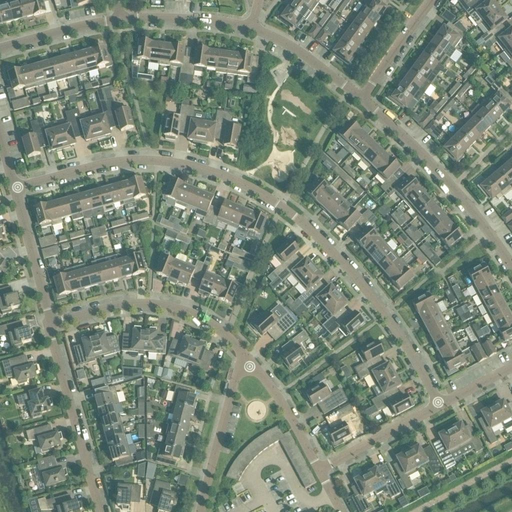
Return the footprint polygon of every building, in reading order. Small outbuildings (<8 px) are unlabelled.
[(13,22),(23,19),(17,0),(15,0),(8,2),(13,22)] [(33,16),(34,17),(28,0),(17,0),(23,19),(33,16)] [(28,0),(34,17),(45,14),(43,4),(49,2),(47,0),(28,0)] [(311,13),(318,4),(312,0),(295,0),(295,1),(311,13)] [(367,0),(363,6),(379,19),(386,10),(382,7),(386,2),(383,0),(367,0)] [(462,0),(459,3),(466,13),(479,3),(477,0),(462,0)] [(305,22),(311,13),(295,1),(288,9),(302,19),(305,22)] [(478,27),(499,9),(495,4),(494,5),(491,1),(483,7),(479,3),(466,13),(478,27)] [(0,14),(3,25),(13,22),(8,2),(0,4),(0,14)] [(363,6),(356,15),(373,27),(379,19),(363,6)] [(295,28),(302,19),(288,9),(286,12),(284,10),(278,19),(286,25),(288,23),(295,28)] [(498,26),(506,20),(502,15),(503,14),(499,9),(478,27),(481,25),(488,33),(481,39),(485,44),(502,31),(498,26)] [(446,11),(441,18),(451,25),(456,19),(446,11)] [(367,36),(373,27),(356,15),(350,24),(367,36)] [(360,45),(367,36),(350,24),(344,33),(360,45)] [(308,35),(313,39),(321,30),(315,26),(308,35)] [(437,37),(454,50),(464,35),(451,26),(448,31),(444,28),(437,37)] [(503,52),(511,45),(511,29),(505,35),(502,31),(485,44),(489,41),(493,46),(496,43),(503,52)] [(329,35),(323,31),(316,41),(321,45),(329,35)] [(354,53),(360,45),(344,33),(337,41),(354,53)] [(456,51),(454,50),(437,37),(431,46),(450,60),(456,51)] [(481,39),(474,45),(478,49),(485,44),(481,39)] [(352,56),(354,53),(337,41),(337,42),(340,44),(334,53),(341,58),(339,60),(348,67),(354,58),(352,56)] [(132,49),(132,62),(140,63),(140,60),(148,62),(148,64),(151,44),(139,42),(138,50),(132,49)] [(159,66),(162,46),(151,44),(148,64),(159,66)] [(511,69),(511,68),(511,45),(503,52),(511,62),(507,64),(511,69)] [(170,67),(172,46),(172,47),(162,46),(159,66),(170,67)] [(187,75),(189,59),(183,58),(184,48),(172,46),(170,67),(181,69),(180,74),(187,75)] [(443,69),(450,60),(431,46),(425,55),(443,69)] [(92,50),(97,68),(106,66),(106,68),(112,67),(110,57),(107,58),(104,47),(92,50)] [(92,51),(82,54),(88,74),(98,71),(97,68),(92,50),(92,51)] [(189,59),(187,75),(193,76),(193,74),(205,75),(205,69),(208,51),(196,50),(195,60),(189,59)] [(216,70),(219,53),(208,52),(208,51),(205,69),(206,69),(216,70)] [(226,75),(229,55),(219,53),(216,70),(216,74),(226,75)] [(72,57),(77,77),(88,74),(82,54),(72,57)] [(237,76),(240,56),(229,55),(226,75),(237,76)] [(425,55),(418,63),(437,77),(440,73),(444,76),(447,72),(443,69),(425,55)] [(240,56),(237,76),(248,78),(247,84),(254,84),(257,68),(250,67),(252,57),(240,56)] [(72,57),(61,60),(67,79),(77,77),(72,57)] [(61,60),(51,63),(56,82),(67,79),(61,60)] [(46,85),(56,82),(51,63),(41,65),(46,85)] [(430,86),(437,77),(418,63),(412,72),(430,86)] [(41,65),(30,68),(36,88),(46,85),(41,65)] [(467,73),(471,76),(475,70),(472,67),(467,73)] [(26,91),(36,88),(30,68),(20,71),(26,91)] [(20,71),(14,72),(14,70),(5,72),(7,82),(10,81),(13,91),(24,88),(25,91),(26,91),(20,71)] [(424,95),(430,86),(412,72),(405,81),(424,95)] [(499,79),(493,72),(489,76),(495,83),(499,79)] [(466,81),(471,76),(467,73),(462,78),(466,81)] [(418,103),(424,95),(405,81),(399,90),(418,103)] [(453,89),(456,92),(461,86),(458,84),(453,89)] [(488,100),(502,115),(510,107),(507,104),(511,99),(496,84),(491,89),(495,93),(488,100)] [(462,90),(465,93),(470,88),(467,85),(462,90)] [(451,97),(456,92),(453,89),(448,94),(451,97)] [(394,91),(388,99),(397,106),(398,103),(405,108),(411,112),(418,103),(399,90),(397,92),(394,91)] [(460,98),(465,93),(462,90),(457,95),(460,98)] [(167,91),(165,102),(170,103),(173,92),(167,91)] [(72,98),(74,107),(81,105),(78,96),(72,98)] [(27,99),(12,103),(14,111),(29,107),(27,99)] [(438,105),(442,108),(447,103),(443,100),(438,105)] [(495,122),(502,115),(488,100),(480,108),(495,122)] [(107,102),(111,118),(117,117),(121,132),(133,129),(128,110),(127,111),(126,107),(115,110),(113,101),(107,102)] [(447,106),(451,109),(456,104),(452,101),(447,106)] [(106,120),(111,118),(107,102),(100,104),(103,114),(92,117),(98,140),(105,138),(105,137),(110,135),(106,120)] [(442,108),(438,105),(434,111),(437,114),(442,108)] [(167,118),(164,137),(165,137),(165,140),(175,142),(176,139),(177,139),(179,123),(185,124),(188,107),(182,106),(180,117),(178,116),(169,115),(169,118),(167,118)] [(446,115),(451,109),(447,106),(443,112),(446,115)] [(495,122),(480,108),(478,106),(471,114),(473,116),(487,130),(495,122)] [(200,144),(204,121),(192,119),(194,109),(188,107),(185,124),(191,125),(188,141),(193,142),(193,143),(200,144)] [(98,140),(92,117),(93,120),(81,124),(78,110),(72,112),(76,128),(82,127),(86,142),(91,141),(92,142),(98,140)] [(71,130),(76,128),(72,112),(66,114),(68,124),(57,127),(64,150),(70,148),(70,147),(75,145),(71,130)] [(221,130),(224,114),(217,112),(216,123),(204,121),(200,144),(207,146),(207,144),(212,145),(215,129),(221,130)] [(430,112),(418,125),(423,129),(434,116),(430,112)] [(224,114),(221,130),(226,131),(224,147),(236,149),(240,130),(238,130),(239,127),(229,125),(231,115),(224,114)] [(436,120),(439,123),(444,117),(440,114),(436,120)] [(479,138),(487,130),(473,116),(465,124),(479,138)] [(64,150),(57,127),(46,130),(43,120),(37,122),(41,138),(47,136),(51,152),(56,150),(57,152),(64,150)] [(36,140),(41,138),(37,122),(31,124),(33,134),(23,137),(24,140),(23,140),(28,159),(40,155),(36,140)] [(425,131),(430,136),(438,127),(433,122),(425,131)] [(341,129),(336,138),(337,139),(339,140),(338,142),(344,148),(347,144),(360,131),(351,123),(343,131),(341,129)] [(472,145),(479,138),(465,124),(458,131),(472,145)] [(472,145),(458,131),(456,130),(449,138),(453,141),(464,153),(472,145)] [(347,144),(344,148),(352,155),(353,154),(367,139),(360,132),(360,131),(347,144)] [(361,161),(375,146),(367,139),(353,154),(361,161)] [(462,155),(464,153),(453,141),(445,149),(451,156),(449,158),(456,165),(464,157),(462,155)] [(361,161),(360,162),(368,169),(371,166),(383,154),(375,146),(361,161)] [(332,160),(336,156),(330,151),(327,155),(332,160)] [(377,176),(391,161),(391,160),(390,161),(383,154),(371,166),(379,173),(376,176),(377,176)] [(336,156),(332,160),(338,165),(341,161),(336,156)] [(385,193),(397,182),(392,177),(400,169),(391,161),(377,176),(385,184),(381,188),(385,193)] [(348,175),(351,171),(346,166),(343,170),(348,175)] [(511,189),(511,188),(511,173),(507,167),(498,174),(511,189)] [(339,177),(342,173),(337,168),(333,172),(339,177)] [(351,171),(348,175),(353,180),(357,176),(351,171)] [(348,178),(342,173),(339,177),(344,182),(348,178)] [(503,196),(511,189),(498,174),(490,181),(503,196)] [(322,178),(320,180),(316,178),(312,184),(314,186),(307,195),(315,203),(331,186),(322,178)] [(129,183),(134,200),(142,198),(143,200),(147,199),(148,190),(143,190),(140,179),(129,183)] [(403,202),(419,188),(411,179),(402,187),(397,182),(385,193),(390,198),(395,193),(403,202)] [(503,196),(490,181),(487,183),(485,180),(477,187),(484,195),(486,194),(492,200),(496,197),(498,200),(503,196)] [(175,205),(183,186),(172,181),(168,192),(164,191),(163,200),(167,202),(168,199),(176,202),(175,205)] [(359,185),(364,189),(367,186),(362,181),(359,185)] [(129,183),(119,186),(123,202),(124,206),(135,203),(134,200),(129,183)] [(353,183),(350,187),(355,192),(358,188),(353,183)] [(119,186),(108,189),(113,205),(119,204),(120,207),(124,206),(123,202),(119,186)] [(185,209),(193,190),(183,186),(175,205),(185,209)] [(324,209),(338,194),(337,194),(338,193),(331,186),(315,203),(316,203),(316,202),(324,209)] [(358,188),(355,192),(360,197),(363,193),(358,188)] [(410,210),(425,196),(418,188),(419,188),(403,202),(410,210)] [(108,189),(98,192),(103,208),(104,213),(114,210),(113,205),(108,189)] [(196,210),(203,194),(193,190),(185,209),(186,210),(187,206),(196,210)] [(92,211),(103,208),(98,192),(88,195),(92,211)] [(196,210),(194,215),(205,219),(203,223),(209,225),(215,210),(210,207),(213,199),(203,194),(196,210)] [(332,217),(346,202),(338,194),(324,209),(332,217)] [(82,214),(92,211),(88,195),(77,198),(82,214)] [(425,196),(410,210),(415,215),(411,219),(413,221),(417,218),(433,204),(425,196)] [(77,198),(67,201),(71,217),(73,221),(83,219),(82,214),(77,198)] [(61,220),(71,217),(67,201),(56,204),(61,220)] [(346,202),(332,217),(339,224),(339,225),(354,209),(346,202)] [(227,226),(235,207),(225,203),(221,212),(215,210),(209,225),(215,227),(217,222),(227,226)] [(46,206),(52,227),(62,224),(61,220),(56,204),(46,206)] [(424,226),(440,212),(433,204),(417,218),(424,226)] [(50,227),(52,227),(46,206),(40,207),(40,205),(31,207),(34,217),(36,216),(39,227),(41,226),(41,230),(50,227)] [(237,230),(245,211),(235,207),(227,226),(237,230)] [(361,228),(373,216),(368,211),(362,217),(354,209),(339,225),(348,233),(357,223),(361,228)] [(511,219),(511,210),(502,218),(506,224),(511,219)] [(237,230),(237,231),(247,235),(248,231),(255,215),(245,211),(237,230)] [(429,236),(447,220),(440,212),(424,226),(431,234),(429,235),(429,236)] [(396,222),(400,219),(395,214),(391,217),(396,222)] [(255,215),(248,231),(255,234),(254,237),(261,240),(265,231),(262,230),(266,219),(255,215)] [(363,250),(379,236),(372,227),(378,221),(373,216),(361,228),(365,232),(355,241),(363,250)] [(400,219),(396,222),(400,227),(404,224),(400,219)] [(437,244),(454,229),(454,228),(447,220),(429,236),(437,244)] [(389,227),(394,232),(398,229),(393,224),(389,227)] [(454,229),(437,244),(441,241),(446,247),(444,248),(448,253),(456,247),(454,245),(462,237),(454,229)] [(410,238),(414,235),(409,230),(405,233),(410,238)] [(160,241),(169,245),(173,234),(163,231),(160,241)] [(404,243),(407,240),(403,235),(399,238),(404,243)] [(414,235),(410,238),(415,244),(418,240),(414,235)] [(54,236),(39,241),(41,249),(56,244),(54,236)] [(371,258),(386,244),(379,236),(363,250),(364,250),(371,258)] [(407,240),(404,243),(408,249),(412,245),(407,240)] [(93,249),(102,247),(100,241),(92,243),(93,249)] [(278,278),(291,267),(287,262),(299,252),(290,242),(276,255),(277,256),(274,258),(282,266),(268,279),(272,284),(273,283),(278,278)] [(378,266),(393,252),(386,244),(371,258),(378,266)] [(424,255),(428,251),(423,246),(420,249),(424,255)] [(57,247),(42,252),(44,260),(59,255),(57,247)] [(134,249),(126,252),(128,259),(133,277),(144,274),(141,263),(144,262),(142,252),(138,253),(135,254),(134,249)] [(418,260),(422,256),(417,251),(413,254),(418,260)] [(428,251),(424,255),(429,260),(433,257),(428,251)] [(240,252),(238,257),(253,263),(255,258),(240,252)] [(393,252),(378,266),(385,274),(398,263),(400,260),(393,252)] [(167,279),(175,260),(174,262),(166,259),(167,257),(162,254),(158,263),(161,265),(156,275),(167,279)] [(175,260),(168,279),(171,280),(170,283),(176,286),(178,283),(185,264),(187,259),(177,254),(175,260)] [(422,256),(418,260),(423,265),(427,262),(422,256)] [(113,264),(107,266),(112,282),(122,279),(116,257),(111,258),(113,264)] [(119,257),(116,257),(122,279),(132,276),(133,277),(128,259),(128,260),(122,262),(121,258),(119,257)] [(212,261),(206,259),(203,265),(197,280),(203,283),(198,294),(209,299),(210,296),(217,277),(207,273),(212,261)] [(106,260),(96,263),(101,285),(112,282),(107,266),(106,260)] [(291,267),(278,278),(282,283),(290,276),(298,284),(316,268),(311,263),(310,264),(306,260),(294,271),(291,267)] [(398,263),(385,274),(392,282),(391,282),(392,283),(405,271),(405,270),(408,268),(401,260),(400,260),(398,263)] [(0,276),(7,275),(6,271),(9,269),(8,262),(0,264),(0,276)] [(93,270),(87,271),(91,288),(101,285),(96,263),(91,264),(93,270)] [(197,280),(203,265),(198,263),(195,268),(185,264),(178,283),(188,287),(192,278),(197,280)] [(85,266),(75,269),(81,291),(91,288),(87,271),(85,266)] [(471,287),(490,277),(484,266),(475,271),(473,269),(464,273),(468,279),(470,278),(474,285),(471,286),(471,287)] [(302,305),(315,293),(311,289),(323,278),(319,274),(321,273),(316,268),(298,284),(306,293),(298,300),(302,305)] [(64,272),(65,273),(71,294),(71,293),(81,291),(75,269),(64,272)] [(405,271),(392,283),(399,291),(408,284),(410,286),(417,280),(413,275),(411,277),(405,271)] [(65,296),(71,294),(65,273),(63,273),(63,274),(55,276),(55,279),(54,280),(57,290),(54,291),(57,301),(66,298),(65,296)] [(13,280),(17,293),(27,290),(23,277),(13,280)] [(217,277),(210,296),(219,300),(226,283),(227,281),(218,277),(217,277)] [(476,296),(495,286),(490,277),(471,287),(476,296)] [(226,283),(219,300),(230,305),(235,294),(237,296),(241,286),(235,284),(234,287),(226,283)] [(455,295),(460,293),(457,286),(452,289),(455,295)] [(482,306),(500,296),(495,286),(476,296),(482,306)] [(325,309),(340,295),(335,290),(334,291),(331,287),(319,298),(315,293),(302,305),(307,309),(312,305),(316,309),(321,304),(325,309)] [(9,288),(0,290),(0,308),(3,316),(11,313),(12,310),(13,310),(20,308),(19,304),(23,302),(21,295),(12,298),(9,288)] [(393,298),(397,302),(406,293),(403,289),(393,298)] [(448,299),(453,296),(449,290),(444,293),(448,299)] [(418,315),(437,305),(436,305),(434,306),(430,299),(433,298),(430,292),(421,297),(422,299),(413,305),(418,315)] [(460,293),(455,295),(459,301),(463,299),(460,293)] [(330,321),(323,327),(327,331),(339,320),(335,316),(347,305),(344,301),(345,300),(340,295),(325,309),(329,313),(326,316),(330,321)] [(453,296),(448,299),(451,305),(456,303),(453,296)] [(487,315),(505,305),(500,296),(482,306),(487,315)] [(294,312),(302,305),(298,300),(290,308),(294,312)] [(424,324),(442,315),(437,305),(418,315),(419,315),(424,324)] [(492,325),(510,315),(505,305),(487,315),(492,325)] [(464,315),(469,312),(466,306),(461,309),(464,315)] [(459,317),(464,315),(461,309),(456,311),(459,317)] [(263,336),(275,326),(283,335),(295,324),(287,315),(279,321),(271,313),(269,315),(268,314),(261,321),(259,318),(250,325),(257,332),(258,331),(263,336)] [(339,320),(327,331),(331,336),(339,329),(346,337),(349,335),(350,336),(364,323),(355,314),(343,325),(339,320)] [(429,334),(447,324),(442,315),(424,324),(429,334)] [(467,321),(464,315),(459,317),(463,324),(467,321)] [(499,333),(511,325),(511,319),(510,315),(492,325),(495,323),(499,332),(499,333)] [(172,333),(176,322),(171,320),(166,330),(172,333)] [(11,342),(13,350),(22,348),(23,345),(24,344),(31,342),(30,338),(34,336),(32,330),(22,332),(20,322),(0,327),(0,337),(8,337),(9,342),(11,342)] [(434,343),(452,334),(447,324),(429,334),(434,343)] [(476,333),(480,331),(477,325),(472,327),(476,333)] [(502,337),(498,339),(501,345),(504,343),(505,343),(511,339),(511,325),(499,333),(502,337)] [(133,338),(123,337),(122,352),(138,354),(138,356),(143,356),(143,352),(145,333),(142,332),(141,328),(134,328),(133,338)] [(468,337),(473,335),(470,328),(465,331),(468,337)] [(145,333),(143,352),(148,352),(148,354),(165,355),(166,340),(156,339),(156,330),(150,329),(149,333),(145,333)] [(98,357),(99,357),(103,356),(104,357),(120,353),(116,338),(106,341),(103,331),(97,333),(97,337),(93,338),(98,357)] [(480,331),(476,333),(479,339),(484,337),(480,331)] [(286,364),(284,365),(290,372),(299,366),(297,363),(304,357),(304,356),(306,354),(300,345),(308,339),(303,333),(290,343),(294,349),(282,358),(286,364)] [(439,353),(457,343),(452,334),(434,343),(439,353)] [(473,335),(468,337),(471,343),(476,341),(473,335)] [(98,357),(93,338),(90,339),(88,336),(81,338),(84,347),(74,350),(78,367),(95,362),(95,360),(99,359),(99,357),(98,357)] [(188,362),(195,344),(191,342),(192,338),(185,336),(182,345),(172,342),(167,356),(183,362),(184,360),(188,362)] [(188,362),(187,364),(192,365),(192,367),(208,373),(213,357),(203,353),(207,344),(200,341),(198,345),(195,344),(188,362)] [(490,342),(482,346),(489,358),(496,354),(490,342)] [(358,375),(372,367),(369,362),(384,355),(378,343),(361,352),(362,354),(358,355),(363,365),(355,370),(358,375)] [(444,363),(462,353),(457,343),(439,353),(444,362),(443,362),(444,363)] [(478,345),(471,349),(479,364),(486,360),(478,345)] [(462,353),(444,363),(446,368),(444,369),(448,377),(457,372),(455,370),(465,364),(460,354),(462,353)] [(6,378),(16,379),(18,386),(27,384),(28,380),(36,378),(35,374),(39,372),(37,366),(27,368),(24,357),(2,363),(6,378)] [(378,385),(396,375),(393,369),(392,369),(389,365),(375,372),(372,367),(358,375),(361,381),(369,376),(374,387),(378,385)] [(155,368),(153,378),(167,382),(170,372),(155,368)] [(110,373),(103,374),(107,386),(113,384),(110,373)] [(321,375),(312,380),(316,386),(325,381),(321,375)] [(375,407),(389,399),(387,394),(401,387),(398,382),(400,381),(396,375),(378,385),(384,395),(372,401),(375,407)] [(303,394),(308,402),(309,401),(313,407),(327,399),(333,410),(348,401),(340,390),(332,395),(326,386),(323,387),(323,386),(314,391),(312,388),(303,394)] [(114,406),(119,405),(114,387),(99,392),(101,398),(95,399),(96,404),(94,405),(96,411),(114,406)] [(174,405),(195,410),(196,404),(194,404),(196,399),(189,397),(191,391),(176,387),(171,404),(174,405)] [(28,412),(30,412),(33,419),(41,417),(42,414),(50,411),(49,408),(53,406),(51,399),(42,402),(39,392),(16,398),(19,407),(27,406),(28,412)] [(389,399),(375,407),(378,413),(387,408),(388,410),(388,409),(392,417),(395,416),(395,417),(412,408),(414,407),(409,397),(407,399),(406,397),(392,404),(389,399)] [(498,403),(492,406),(501,424),(505,431),(511,427),(511,415),(511,416),(503,402),(499,404),(498,403)] [(193,416),(195,410),(174,405),(171,415),(174,416),(190,420),(191,416),(193,416)] [(117,416),(114,406),(96,411),(97,417),(99,416),(101,421),(117,416)] [(335,414),(341,426),(328,434),(331,440),(329,440),(334,449),(344,444),(342,441),(350,436),(350,435),(353,433),(348,423),(357,419),(350,406),(335,414)] [(491,430),(501,424),(492,406),(485,410),(486,411),(481,414),(489,428),(484,431),(491,445),(497,442),(491,430)] [(102,432),(122,426),(119,415),(117,416),(101,421),(102,425),(100,426),(102,432)] [(167,421),(166,425),(169,426),(189,431),(191,425),(189,424),(190,420),(174,416),(172,422),(167,421)] [(456,426),(449,429),(459,447),(461,450),(471,444),(476,453),(482,450),(474,436),(469,439),(461,424),(456,427),(456,426)] [(40,446),(42,454),(51,452),(52,448),(60,446),(59,442),(63,440),(61,434),(51,436),(49,426),(34,430),(38,446),(40,446)] [(106,441),(125,436),(122,426),(102,432),(103,438),(105,437),(106,441)] [(187,437),(189,431),(169,426),(166,436),(168,437),(184,441),(186,436),(187,437)] [(275,444),(280,442),(305,489),(316,483),(289,433),(283,436),(278,427),(267,433),(254,442),(249,446),(244,452),(239,457),(234,463),(230,469),(226,478),(239,483),(242,476),(245,470),(249,465),(254,460),(259,456),(264,451),(268,449),(275,444)] [(434,445),(433,445),(446,470),(455,465),(450,456),(461,450),(459,447),(449,429),(443,432),(444,434),(439,436),(442,441),(434,446),(434,445)] [(107,452),(128,447),(125,436),(106,441),(108,446),(106,446),(107,452)] [(183,445),(184,441),(168,437),(165,447),(183,452),(185,446),(183,445)] [(165,447),(160,445),(156,462),(171,467),(172,461),(179,462),(180,457),(182,458),(183,452),(165,447)] [(128,447),(107,452),(109,458),(111,458),(112,463),(119,461),(120,467),(132,464),(128,447)] [(413,448),(407,451),(418,473),(419,473),(417,470),(427,464),(434,476),(439,473),(442,472),(431,449),(422,454),(419,447),(414,450),(413,448)] [(407,478),(418,473),(407,451),(401,455),(401,456),(397,459),(404,473),(399,476),(407,490),(412,487),(407,478)] [(135,455),(137,462),(144,461),(144,452),(135,455)] [(43,483),(45,483),(47,490),(56,488),(57,484),(65,482),(64,478),(67,476),(66,470),(56,472),(52,457),(37,462),(43,483)] [(358,463),(346,468),(350,478),(362,473),(358,463)] [(371,471),(365,474),(373,491),(376,495),(382,492),(384,494),(387,495),(389,494),(391,499),(400,494),(388,472),(380,477),(376,470),(371,472),(371,471)] [(373,491),(365,474),(358,477),(359,479),(354,481),(361,494),(348,501),(354,511),(366,511),(370,510),(365,501),(371,498),(368,494),(373,491)] [(170,486),(156,482),(150,504),(160,507),(158,511),(170,511),(172,508),(172,507),(175,506),(178,498),(170,495),(170,486)] [(121,507),(122,511),(129,511),(130,502),(140,503),(141,487),(125,486),(124,488),(116,487),(115,496),(118,498),(118,499),(117,507),(121,507)] [(68,496),(46,502),(45,499),(37,502),(39,511),(48,510),(48,511),(56,511),(78,511),(82,509),(80,503),(71,506),(68,496)]
